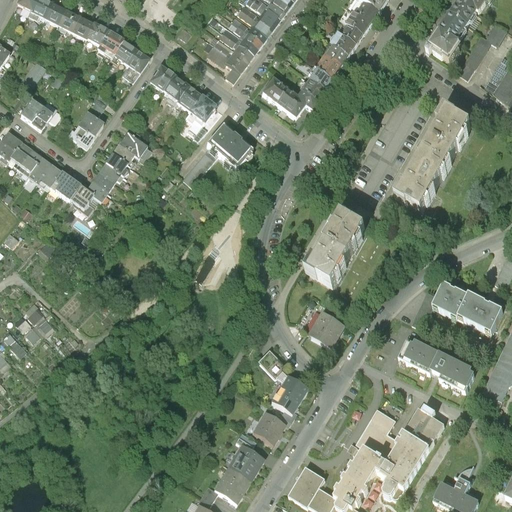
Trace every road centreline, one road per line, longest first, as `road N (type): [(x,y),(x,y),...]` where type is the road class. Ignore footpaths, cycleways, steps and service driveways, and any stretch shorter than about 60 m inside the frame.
road 1 (residential): [(303,155),(269,212),(261,290),(295,358),(335,387)]
road 2 (residential): [(0,112),(75,167),(87,165),(165,53)]
road 3 (residential): [(511,236),(421,277),(396,298),(335,387)]
road 4 (residential): [(412,0),(303,155)]
road 5 (residential): [(165,53),(303,155)]
road 6 (residential): [(335,387),(259,511)]
